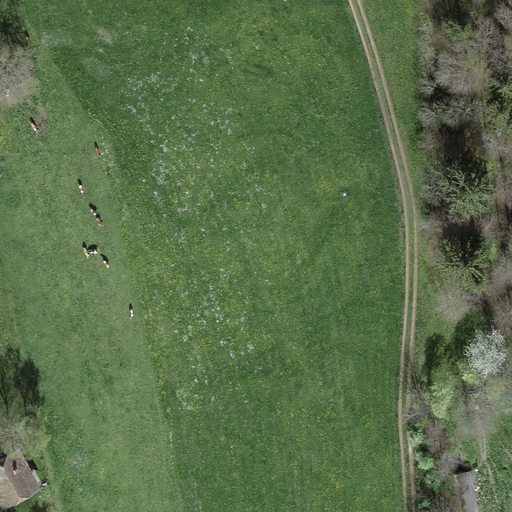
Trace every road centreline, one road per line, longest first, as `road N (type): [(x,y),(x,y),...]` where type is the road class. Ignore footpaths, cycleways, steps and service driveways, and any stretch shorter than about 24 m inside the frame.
road 1 (track): [(418,177),(411,408),(418,511)]
road 2 (track): [(363,0),(418,177)]
